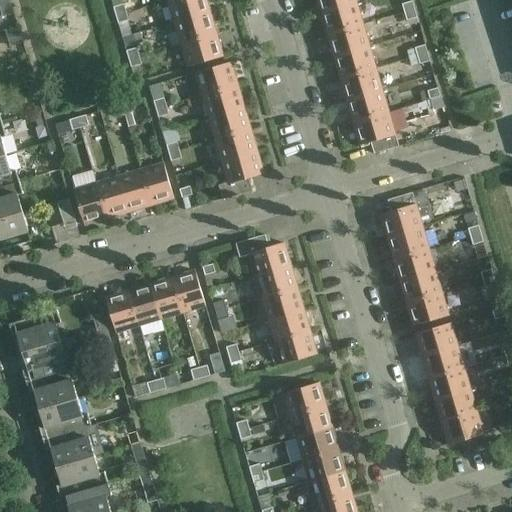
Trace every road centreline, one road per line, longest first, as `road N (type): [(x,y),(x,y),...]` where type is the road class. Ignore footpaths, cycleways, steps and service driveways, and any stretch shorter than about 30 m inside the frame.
road 1 (residential): [(0,288),(325,192)]
road 2 (residential): [(405,505),(390,458),(397,428),(325,192)]
road 3 (residential): [(325,192),(276,14),(264,0)]
road 4 (residential): [(325,192),(511,139)]
